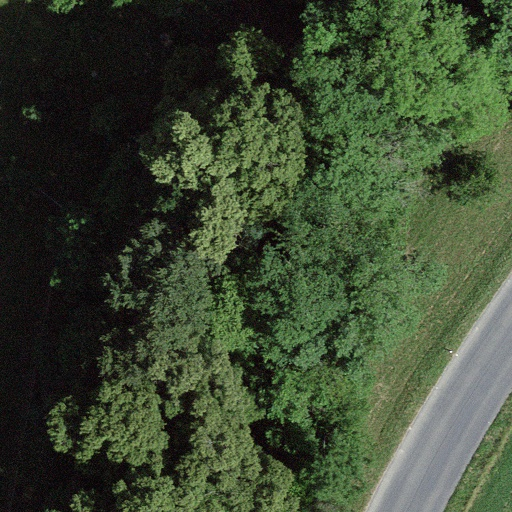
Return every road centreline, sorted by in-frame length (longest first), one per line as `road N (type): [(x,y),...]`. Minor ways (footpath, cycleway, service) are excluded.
road 1 (residential): [(184,511),(195,364),(234,125),(268,0)]
road 2 (tertiary): [(411,511),(511,333)]
